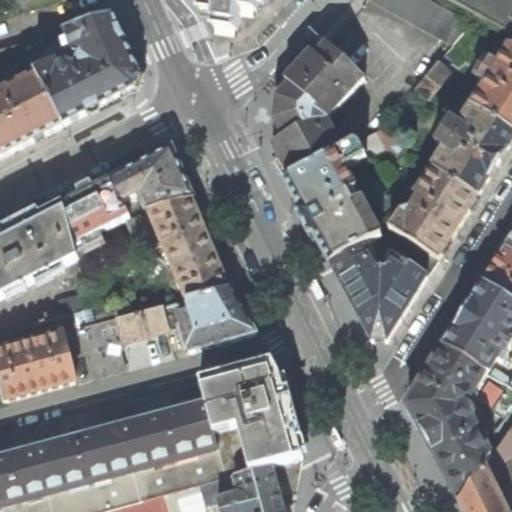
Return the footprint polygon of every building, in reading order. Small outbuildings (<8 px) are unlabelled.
[(205,0),(204,13),(219,16),(217,30),(240,35),(244,12),(259,14),(261,6),(267,7),(267,0),(205,0)] [(370,0),(454,46),(471,25),(437,6),(426,0),(370,0)] [(471,25),(505,44),(511,33),(511,0),(441,0),(437,6),(471,25)] [(135,92),(140,78),(127,48),(115,20),(66,34),(76,58),(79,59),(76,68),(69,66),(59,71),(56,64),(36,74),(37,77),(64,128),(135,92)] [(0,160),(24,149),(64,128),(37,77),(0,96),(0,73),(28,60),(22,46),(0,52),(0,160)] [(276,165),(286,184),(344,152),(328,121),(365,81),(328,46),(312,63),(284,93),(277,151),(276,165)] [(488,86),(474,109),(511,132),(511,47),(498,69),(484,60),(473,77),(488,86)] [(439,87),(451,73),(439,63),(427,78),(439,87)] [(428,101),(439,87),(427,78),(416,91),(428,101)] [(447,151),(434,172),(479,200),(502,164),(511,147),(511,132),(474,109),(460,129),(449,122),(435,144),(447,151)] [(381,132),(359,144),(365,157),(383,147),(385,150),(398,140),(385,128),(381,132)] [(309,226),(331,267),(366,248),(392,234),(389,232),(398,218),(393,209),(375,227),(361,201),(353,205),(349,197),(357,193),(345,171),(367,159),(365,157),(359,144),(344,152),(286,184),(309,226)] [(143,195),(151,214),(194,202),(183,175),(172,153),(172,152),(171,152),(170,152),(143,166),(111,183),(123,206),(143,195)] [(415,212),(398,218),(389,232),(392,234),(405,242),(439,263),(459,232),(479,200),(434,172),(417,199),(419,201),(413,211),(415,212)] [(131,221),(123,206),(111,183),(92,192),(64,207),(78,261),(105,247),(100,235),(126,223),(131,221)] [(164,245),(186,301),(230,290),(211,243),(194,202),(151,214),(150,214),(150,215),(131,221),(126,223),(140,255),(164,245)] [(0,301),(78,261),(64,207),(10,235),(0,239),(0,301)] [(373,344),(388,344),(439,263),(405,242),(386,273),(380,272),(366,248),(331,267),(350,302),(373,344)] [(496,267),(485,285),(511,302),(511,254),(506,251),(496,267)] [(315,283),(311,284),(319,301),(327,297),(321,285),(319,281),(315,283)] [(468,312),(445,349),(487,375),(496,361),(503,365),(509,356),(508,356),(511,349),(511,302),(485,285),(468,312)] [(103,301),(108,322),(166,306),(161,286),(103,301)] [(189,354),(257,336),(242,310),(231,291),(187,302),(190,314),(179,317),(183,330),(189,354)] [(75,315),(92,311),(88,295),(61,303),(62,307),(46,311),(50,322),(75,315)] [(79,331),(93,380),(126,371),(121,354),(129,344),(183,330),(179,317),(190,314),(187,302),(96,326),(79,331)] [(75,315),(79,331),(96,326),(92,311),(75,315)] [(45,393),(77,385),(65,337),(0,353),(0,388),(4,404),(45,393)] [(433,450),(460,503),(490,462),(494,456),(472,421),(476,418),(474,413),(469,404),(487,375),(445,349),(408,407),(433,450)] [(0,510),(6,509),(6,511),(112,511),(271,469),(303,460),(293,426),(280,377),(273,363),(200,383),(206,404),(170,414),(167,402),(161,403),(153,406),(156,418),(85,437),(82,425),(75,426),(68,428),(71,440),(0,459),(0,510)] [(505,421),(511,412),(511,390),(509,389),(505,393),(492,384),(481,401),(493,410),(492,412),(505,421)] [(340,446),(343,444),(335,428),(328,431),(334,444),(336,448),(340,446)] [(511,430),(494,456),(490,462),(511,508),(511,430)] [(464,511),(511,511),(511,508),(490,462),(460,503),(464,511)] [(283,511),(282,507),(271,469),(112,511),(204,511),(204,508),(219,504),(220,511),(283,511)]
